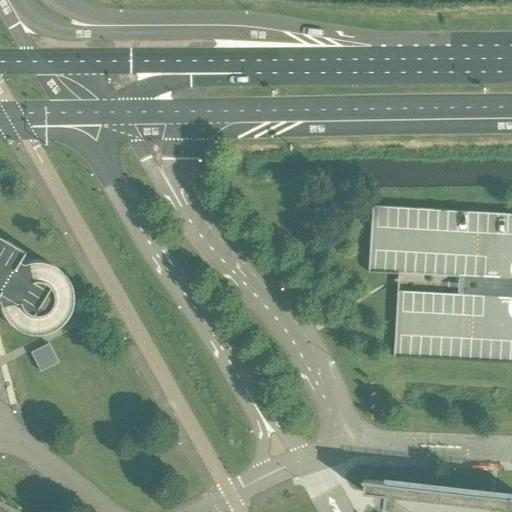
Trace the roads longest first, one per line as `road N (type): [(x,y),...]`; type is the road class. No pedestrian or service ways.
road 1 (unclassified): [(380,60),(353,42),(297,29),(113,26),(59,0)]
road 2 (tertiary): [(216,111),(511,107)]
road 3 (unclassified): [(106,166),(260,412)]
road 4 (unclassified): [(343,447),(306,350),(196,222)]
road 5 (tertiary): [(380,60),(214,61)]
road 6 (unclassified): [(196,222),(117,112)]
road 7 (unclassified): [(108,511),(35,453),(0,437)]
road 8 (tertiary): [(511,58),(380,60)]
road 9 (tertiary): [(214,61),(83,61)]
road 10 (unclassified): [(196,222),(179,159),(189,128),(216,111)]
